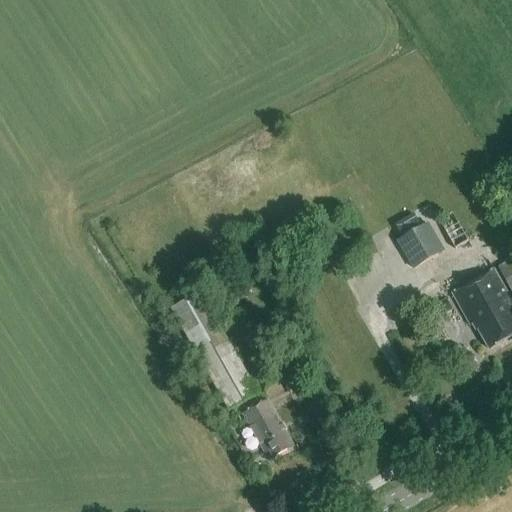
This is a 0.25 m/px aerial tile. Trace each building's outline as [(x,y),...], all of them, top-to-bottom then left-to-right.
[(460,248),(501,226),(484,195),(444,217),(460,248)] [(421,227),(414,215),(395,226),(402,238),(421,227)] [(396,242),(412,270),(444,251),(427,223),(421,227),(402,238),(396,242)] [(511,293),(511,259),(498,268),(511,293)] [(489,351),(511,337),(511,302),(494,271),(452,295),(470,326),(474,324),(489,351)] [(219,396),(229,412),(260,395),(201,294),(170,311),(219,396)] [(452,311),(445,300),(431,308),(438,319),(452,311)] [(267,402),(244,415),(266,454),(269,452),(273,459),(293,448),(267,402)]
